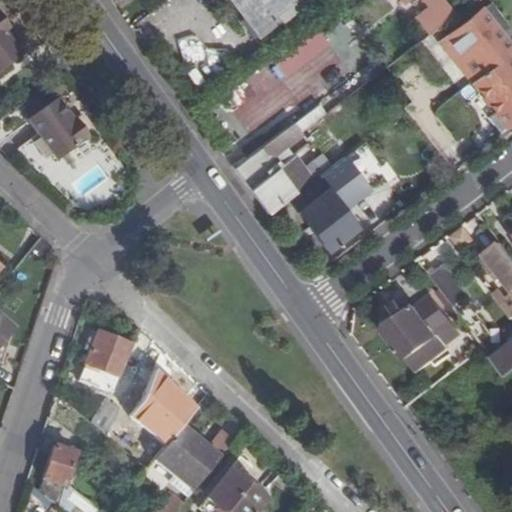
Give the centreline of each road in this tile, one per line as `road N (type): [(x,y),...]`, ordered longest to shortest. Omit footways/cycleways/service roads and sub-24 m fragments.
road 1 (tertiary): [(83,252),(357,511)]
road 2 (residential): [(0,498),(83,252)]
road 3 (residential): [(511,152),(308,310)]
road 4 (secondary): [(308,310),(452,511)]
road 5 (secondary): [(83,0),(214,176)]
road 6 (secondary): [(214,176),(308,310)]
road 7 (residential): [(214,176),(83,252)]
